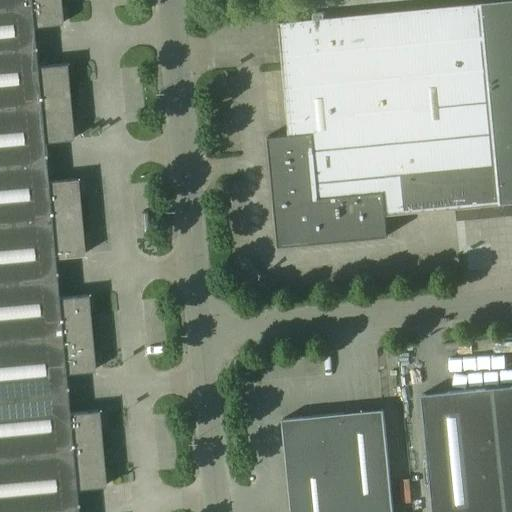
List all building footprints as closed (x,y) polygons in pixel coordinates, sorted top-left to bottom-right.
[(61,24),(60,6),(59,0),(0,0),(0,49),(34,47),(32,26),(61,24)] [(511,202),(511,0),(507,0),(278,21),(289,134),(267,136),(278,246),(388,236),(386,214),(511,202)] [(271,32),(218,34),(219,64),(272,62),(271,32)] [(72,139),(67,82),(65,64),(36,67),(34,47),(0,49),(0,166),(45,162),(43,142),(72,139)] [(0,224),(80,217),(76,180),(47,182),(45,162),(0,166),(0,224)] [(83,255),(81,237),(80,217),(0,224),(0,282),(56,278),(54,258),(83,255)] [(0,341),(90,333),(88,313),(87,295),(58,298),(56,278),(0,282),(0,341)] [(94,370),(92,353),(90,333),(0,341),(0,399),(67,393),(65,373),(94,370)] [(511,511),(511,385),(422,394),(433,511),(511,511)] [(68,413),(67,393),(0,399),(0,457),(101,448),(98,411),(68,413)] [(282,419),(291,511),(392,511),(383,409),(282,419)] [(105,486),(103,468),(101,448),(0,457),(0,511),(37,511),(78,509),(76,489),(105,486)]
